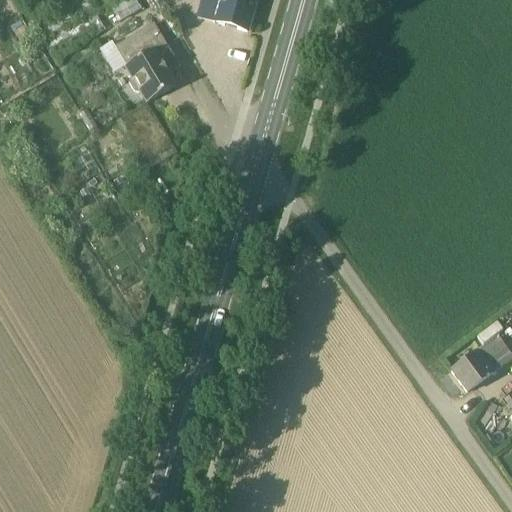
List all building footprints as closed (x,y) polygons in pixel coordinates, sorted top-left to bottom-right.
[(135,0),(127,0),(113,5),(117,16),(138,8),(135,0)] [(248,33),(257,0),(220,0),(219,5),(204,1),(199,19),(248,33)] [(142,93),(148,104),(176,87),(160,61),(171,54),(158,32),(133,47),(140,59),(126,67),(133,78),(130,79),(129,84),(134,93),(139,94),(142,93)] [(118,123),(145,171),(176,154),(148,105),(118,123)] [(15,171),(21,167),(15,157),(9,161),(15,171)] [(466,397),(467,396),(494,377),(511,363),(511,359),(506,351),(497,340),(450,374),(466,397)]
